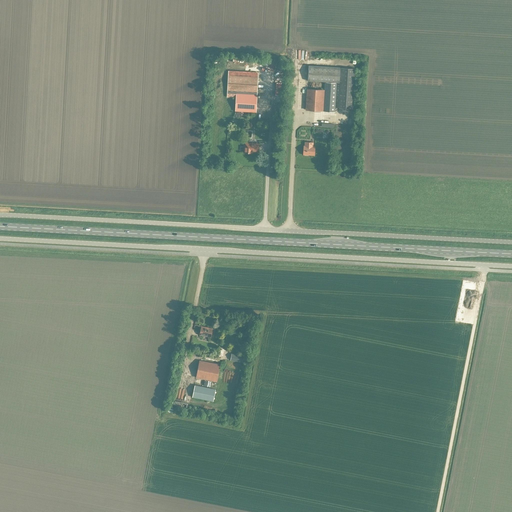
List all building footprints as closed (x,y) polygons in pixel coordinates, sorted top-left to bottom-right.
[(339,83),(340,67),(308,66),(307,81),(325,82),(336,82),(339,83)] [(339,83),(336,82),(335,107),(353,108),(356,68),(340,67),(339,83)] [(227,96),(236,97),(236,94),(257,95),(258,77),(228,75),(227,96)] [(323,110),(323,111),(335,111),(335,107),(336,82),(325,82),(324,90),(323,110)] [(323,111),(323,110),(324,90),(307,89),(306,110),(323,111)] [(242,111),(256,112),(257,95),(236,94),(236,97),(235,111),(236,111),(242,111)] [(258,143),(244,143),(244,142),(243,153),(253,153),(253,152),(258,152),(259,152),(259,143),(258,143)] [(314,155),(315,146),(313,146),(313,142),(305,142),(304,146),(304,145),(303,155),(314,155)] [(211,337),(213,328),(201,326),(199,335),(211,337)] [(243,355),(232,353),(230,360),(242,362),(243,355)] [(217,381),(220,365),(199,361),(196,377),(217,381)] [(213,401),(215,389),(195,385),(192,397),(213,401)]
